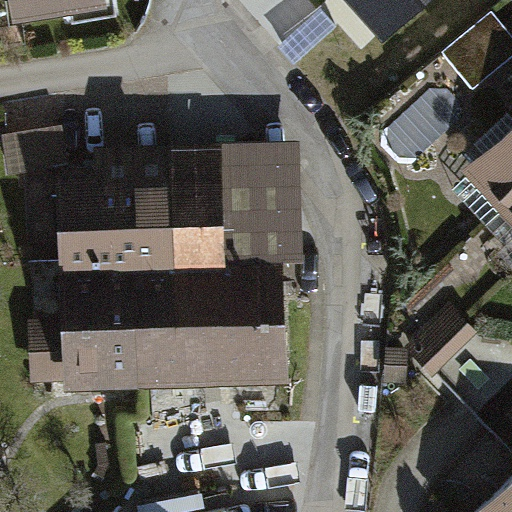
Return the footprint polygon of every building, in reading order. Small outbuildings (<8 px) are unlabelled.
[(13,0),(16,16),(106,0),(13,0)] [(427,0),(379,0),(401,24),(427,0)] [(511,25),(500,11),(449,52),(477,87),(511,58),(511,25)] [(511,116),(461,164),(511,218),(511,116)] [(298,270),(290,137),(87,149),(89,176),(58,178),(66,316),(27,319),(31,387),(283,372),(277,271),(298,270)] [(511,511),(511,474),(473,511),(511,511)]
